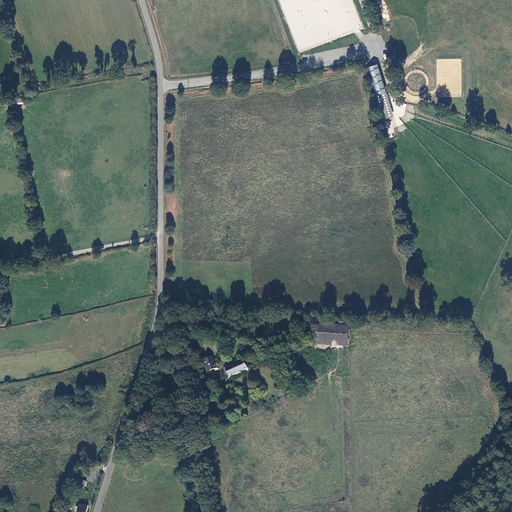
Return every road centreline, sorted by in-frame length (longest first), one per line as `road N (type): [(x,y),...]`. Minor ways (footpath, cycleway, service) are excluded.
road 1 (tertiary): [(97,511),(162,294),(160,75),(142,0)]
road 2 (unknown): [(162,294),(203,511)]
